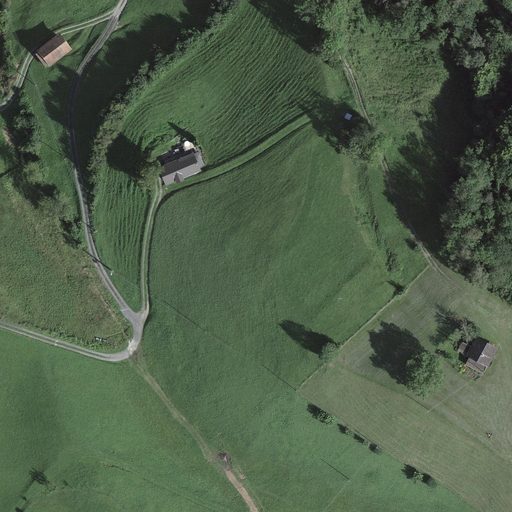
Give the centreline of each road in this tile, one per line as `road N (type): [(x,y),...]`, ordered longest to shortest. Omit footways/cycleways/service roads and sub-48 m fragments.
road 1 (track): [(142,315),(150,232),(165,190),(241,160),(321,108),(355,107),(371,118),(416,224),(452,275)]
road 2 (track): [(125,0),(81,71),(72,113),(95,249),(126,303),(142,315),(140,336),(125,352),(103,353),(0,319)]
road 3 (track): [(0,105),(12,99),(48,36),(90,17),(121,14)]
